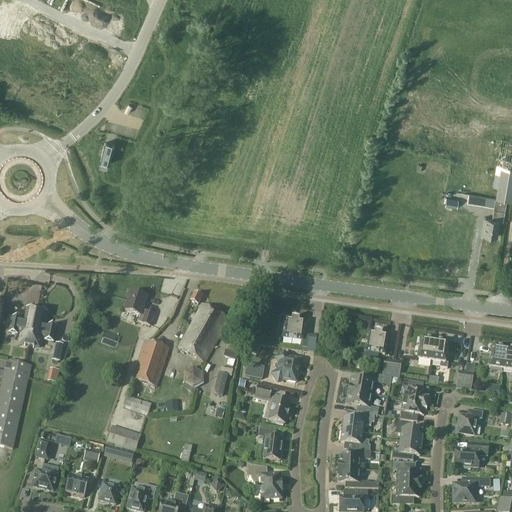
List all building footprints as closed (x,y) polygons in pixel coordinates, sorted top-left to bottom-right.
[(412,56),(441,61),(442,56),(413,50),(412,56)] [(485,219),(483,235),(496,237),(498,222),(502,223),(506,201),(511,203),(511,201),(511,176),(496,173),(495,172),(493,187),(497,188),(495,199),(489,198),(488,206),(494,207),(492,220),(485,219)] [(446,198),(445,206),(456,209),(458,200),(446,198)] [(145,312),(142,311),(146,297),(131,292),(124,311),(140,316),(138,322),(141,324),(150,327),(154,315),(145,311),(145,312)] [(198,303),(201,297),(194,292),(191,299),(198,303)] [(188,304),(182,317),(191,321),(197,307),(188,304)] [(212,338),(217,341),(228,321),(202,305),(190,326),(199,331),(210,337),(211,335),(212,335),(213,334),(214,335),(212,338)] [(29,346),(37,311),(26,309),(24,321),(20,321),(20,320),(11,318),(8,333),(17,335),(17,333),(21,334),(19,344),(29,346)] [(37,311),(29,346),(38,348),(41,338),(44,339),(44,341),(53,343),(56,328),(47,326),(43,326),(46,313),(37,311)] [(299,321),(299,319),(291,318),(291,319),(285,319),(282,339),(302,342),(305,321),(299,321)] [(204,365),(217,341),(212,338),(214,335),(213,334),(212,335),(211,335),(210,337),(199,331),(190,326),(178,349),(204,365)] [(381,334),(382,333),(374,331),(374,333),(368,332),(364,352),(366,352),(365,358),(378,360),(379,355),(384,355),(388,335),(381,334)] [(314,354),(316,337),(309,336),(306,352),(314,354)] [(431,362),(434,342),(420,340),(417,360),(431,362)] [(157,387),(169,349),(144,342),(133,379),(157,387)] [(434,342),(431,362),(445,364),(448,344),(434,342)] [(62,345),(55,343),(52,361),(58,362),(62,345)] [(229,347),(225,356),(235,360),(239,351),(229,347)] [(503,370),(505,350),(491,348),(488,368),(503,370)] [(511,351),(505,350),(503,370),(511,371),(511,351)] [(295,383),(300,361),(287,359),(285,355),(282,355),(277,358),(276,361),(278,364),(277,372),(273,375),(273,377),(276,382),(279,383),(282,381),(295,383)] [(228,360),(226,367),(233,369),(235,362),(228,360)] [(390,379),(392,362),(384,361),(382,377),(384,378),(390,379)] [(392,362),(390,379),(398,380),(401,364),(392,362)] [(0,447),(11,450),(30,367),(9,363),(0,401),(0,447)] [(262,381),(264,369),(247,366),(245,377),(262,381)] [(221,367),(219,372),(228,375),(231,376),(233,370),(221,367)] [(193,389),(202,384),(202,374),(194,369),(185,374),(185,384),(193,389)] [(50,370),(47,382),(56,384),(58,371),(50,370)] [(219,372),(213,395),(221,397),(228,375),(219,372)] [(463,391),(465,374),(458,373),(456,390),(463,391)] [(348,392),(372,396),(374,384),(382,385),(384,378),(382,377),(363,374),(362,381),(351,379),(350,387),(349,387),(348,392)] [(465,374),(463,391),(470,392),(473,375),(465,374)] [(403,401),(427,405),(428,399),(426,399),(427,393),(422,392),(424,384),(403,381),(401,388),(404,392),(405,392),(403,401)] [(273,400),(269,399),(271,391),(256,388),(254,398),(264,400),(264,403),(272,405),(268,421),(276,423),(276,425),(282,426),(283,425),(284,425),(286,418),(287,418),(289,410),(288,410),(289,403),(273,399),(273,400)] [(370,408),(372,396),(348,392),(347,397),(348,397),(346,405),(358,407),(357,414),(374,417),(377,417),(378,410),(370,408)] [(147,417),(147,416),(151,405),(125,397),(121,409),(147,417)] [(177,401),(169,402),(170,412),(178,412),(177,401)] [(426,411),(427,405),(403,401),(400,421),(413,423),(414,415),(423,417),(424,411),(426,411)] [(163,413),(166,409),(156,403),(153,407),(163,413)] [(374,417),(357,414),(349,412),(348,420),(343,419),(342,431),(362,434),(362,427),(370,428),(371,423),(373,424),(374,417)] [(510,426),(511,417),(511,416),(503,415),(501,425),(510,426)] [(474,436),(476,419),(459,417),(457,434),(474,436)] [(400,442),(421,445),(422,432),(409,431),(410,425),(396,423),(395,434),(401,435),(400,442)] [(135,453),(140,436),(113,427),(108,444),(135,453)] [(279,461),(282,440),(274,439),(275,433),(259,430),(258,437),(263,438),(262,446),(264,446),(263,459),(279,461)] [(361,441),(362,434),(342,431),(340,443),(346,444),(345,451),(348,451),(369,453),(370,446),(368,446),(369,442),(361,441)] [(56,437),(54,444),(69,448),(71,441),(56,437)] [(49,459),(53,445),(40,442),(36,456),(49,459)] [(419,457),(421,445),(400,442),(398,454),(392,453),(391,459),(407,461),(407,456),(419,457)] [(188,465),(190,455),(192,447),(184,445),(180,463),(188,465)] [(486,457),(487,447),(471,445),(471,451),(455,450),(453,467),(477,469),(478,457),(486,457)] [(116,449),(114,457),(132,462),(134,454),(116,449)] [(99,463),(101,454),(86,450),(84,459),(99,463)] [(370,453),(369,453),(348,451),(347,457),(339,457),(339,463),(338,463),(338,470),(359,471),(359,461),(370,461),(370,453)] [(143,471),(145,464),(138,462),(136,469),(143,471)] [(397,485),(420,486),(420,481),(419,481),(420,473),(412,472),(412,465),(393,463),(392,472),(397,472),(397,485)] [(126,475),(128,468),(122,466),(120,473),(126,475)] [(266,476),(266,469),(246,466),(247,477),(260,477),(261,501),(281,500),(280,492),(281,492),(280,483),(279,475),(266,476)] [(358,482),(359,471),(338,470),(337,476),(339,476),(338,483),(345,483),(345,490),(378,490),(378,484),(368,483),(358,482)] [(52,492),(56,477),(36,472),(32,487),(52,492)] [(84,499),(88,481),(69,476),(64,494),(84,499)] [(453,504),(474,504),(474,488),(489,488),(489,481),(467,480),(467,486),(453,486),(453,504)] [(215,492),(223,486),(219,481),(211,487),(215,492)] [(102,484),(97,502),(115,506),(119,489),(102,484)] [(420,490),(420,486),(397,485),(396,497),(391,497),(391,506),(410,506),(410,498),(418,499),(419,490),(420,490)] [(152,501),(155,489),(143,486),(142,492),(132,489),(126,510),(135,511),(142,511),(146,499),(152,501)] [(367,499),(367,492),(343,492),(343,498),(339,498),(338,511),(362,511),(363,499),(367,499)] [(184,511),(187,498),(176,495),(173,506),(161,503),(158,511),(177,511),(178,510),(184,511)] [(497,505),(511,508),(511,500),(499,498),(497,505)]
